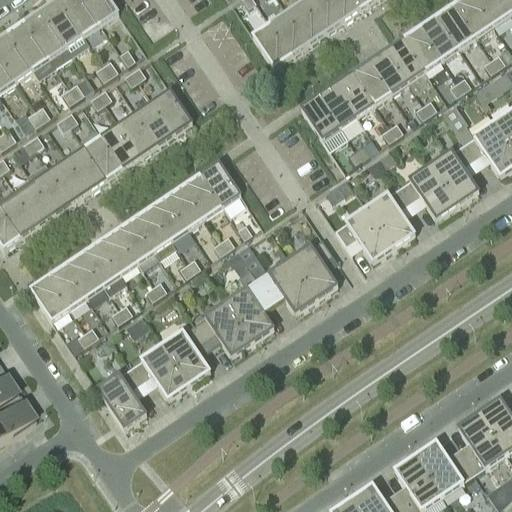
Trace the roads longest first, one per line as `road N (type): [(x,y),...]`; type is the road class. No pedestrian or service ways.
road 1 (residential): [(107,477),(511,204)]
road 2 (tertiary): [(203,511),(355,394),(511,289)]
road 3 (residential): [(303,511),(511,373)]
road 4 (residential): [(76,432),(0,319)]
